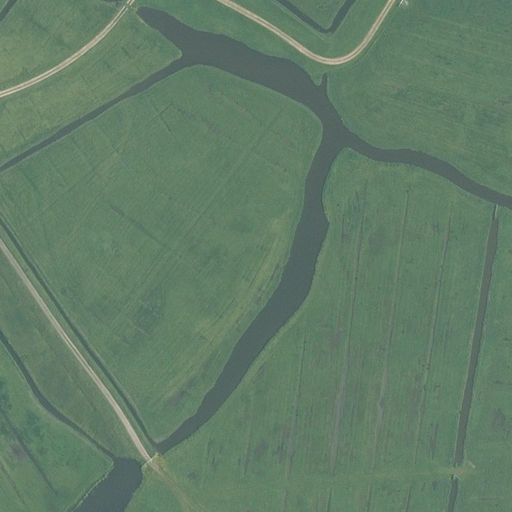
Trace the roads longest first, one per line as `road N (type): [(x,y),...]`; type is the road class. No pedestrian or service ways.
road 1 (track): [(188,501),(151,465),(0,242)]
road 2 (track): [(392,0),(351,54),(333,62),(221,0)]
road 3 (track): [(131,0),(77,54),(0,94)]
